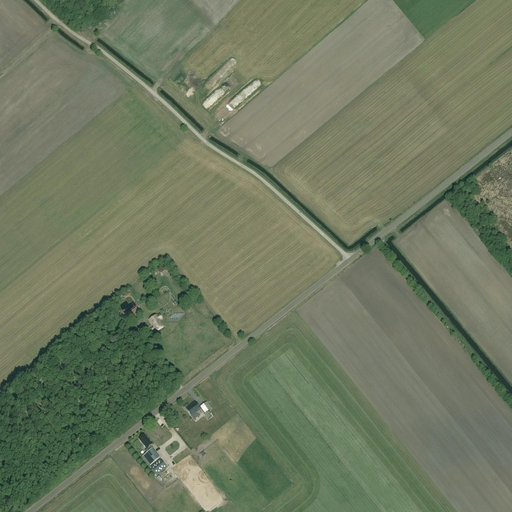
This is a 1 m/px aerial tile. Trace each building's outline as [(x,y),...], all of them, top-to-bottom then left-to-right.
[(164,268),(159,272),(162,276),(167,272),(164,268)] [(141,315),(136,308),(125,315),(130,322),(141,315)] [(157,331),(163,327),(156,316),(149,320),(152,324),(153,324),(157,331)] [(191,406),(186,410),(191,416),(195,412),(196,413),(201,410),(195,402),(190,405),(191,406)] [(139,439),(147,449),(153,444),(149,440),(144,435),(139,439)] [(176,451),(176,453),(179,454),(179,455),(183,455),(184,447),(174,444),(173,450),(176,451)] [(152,449),(142,457),(150,466),(160,458),(152,449)] [(160,459),(151,467),(157,475),(167,468),(160,459)]
